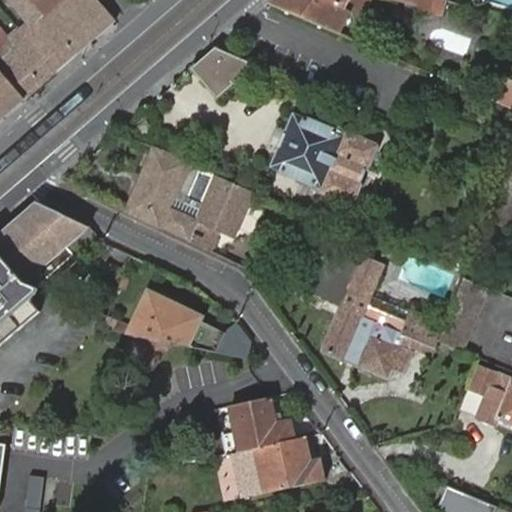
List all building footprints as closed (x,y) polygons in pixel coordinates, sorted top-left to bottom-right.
[(7,0),(29,25),(21,32),(28,40),(55,72),(77,53),(29,0),(7,0)] [(98,0),(29,0),(77,53),(116,20),(98,0)] [(269,0),(268,2),(334,32),(343,13),(357,19),(365,0),(387,0),(425,10),(428,0),(269,0)] [(428,46),(474,55),(479,26),(434,17),(428,46)] [(55,72),(28,40),(18,49),(0,28),(0,73),(23,101),(55,72)] [(213,49),(191,69),(203,82),(232,57),(213,49)] [(232,57),(203,82),(217,97),(253,67),(232,57)] [(0,120),(23,101),(0,73),(0,120)] [(485,101),(511,113),(511,81),(495,73),(485,101)] [(116,135),(153,151),(156,142),(156,139),(155,136),(153,128),(151,122),(150,119),(145,109),(116,135)] [(317,195),(349,208),(353,206),(360,188),(364,190),(372,186),(378,174),(376,167),(369,165),(378,145),(376,142),(337,126),(332,126),(330,130),(293,115),(285,136),(275,132),(271,143),(280,147),(271,170),(319,189),(317,195)] [(511,140),(501,169),(511,173),(511,140)] [(170,207),(189,166),(153,151),(126,213),(209,251),(219,230),(234,237),(253,192),(216,177),(197,220),(170,207)] [(511,173),(501,169),(481,226),(509,237),(511,230),(511,173)] [(57,270),(99,236),(91,229),(36,204),(0,234),(0,256),(24,285),(35,289),(40,290),(41,282),(33,279),(50,264),(57,270)] [(340,310),(360,261),(341,254),(330,281),(320,277),(311,297),(340,310)] [(24,285),(0,256),(0,344),(37,313),(29,303),(35,289),(24,285)] [(401,336),(409,317),(411,314),(369,297),(380,268),(361,259),(340,310),(401,336)] [(460,281),(436,345),(463,355),(486,291),(460,281)] [(127,337),(172,347),(206,353),(213,332),(199,326),(201,319),(140,295),(124,337),(127,337)] [(436,345),(441,330),(409,317),(401,336),(340,310),(323,352),(386,381),(391,370),(401,375),(410,354),(409,353),(411,349),(431,358),(436,345)] [(112,329),(115,320),(108,317),(104,327),(112,329)] [(154,371),(172,347),(127,337),(121,365),(154,371)] [(511,386),(511,385),(511,381),(497,375),(496,379),(478,372),(471,392),(484,397),(477,419),(497,427),(499,423),(511,427),(511,386)] [(277,422),(273,398),(231,407),(238,452),(251,449),(296,439),(291,420),(277,422)] [(325,479),(320,459),(311,461),(305,437),(296,439),(251,449),(238,452),(232,453),(241,497),(325,479)] [(35,473),(26,505),(39,508),(48,476),(35,473)]
